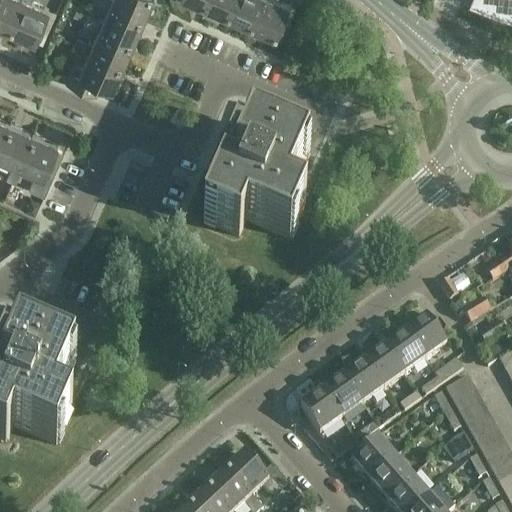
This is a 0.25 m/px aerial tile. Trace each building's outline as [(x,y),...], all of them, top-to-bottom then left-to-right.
[(0,0),(0,28),(9,32),(23,0),(0,0)] [(23,0),(9,32),(33,43),(47,9),(30,1),(30,0),(23,0)] [(93,0),(92,2),(107,8),(108,8),(109,5),(142,19),(150,0),(93,0)] [(206,0),(203,7),(226,18),(233,0),(206,0)] [(233,0),(226,18),(249,28),(260,0),(233,0)] [(260,0),(249,28),(273,38),(288,5),(277,0),(260,0)] [(511,0),(469,0),(468,3),(473,5),(477,7),(481,8),(485,10),(489,11),(493,13),(498,14),(502,16),(506,17),(510,18),(511,18),(511,0)] [(86,15),(82,24),(97,31),(99,28),(132,43),(142,19),(109,5),(108,8),(107,8),(101,21),(86,15)] [(72,48),(87,54),(89,51),(122,66),(132,43),(99,28),(97,31),(91,45),(76,38),(72,48)] [(73,64),(69,73),(65,83),(94,96),(99,85),(111,90),(122,66),(89,51),(87,54),(81,67),(73,64)] [(0,145),(10,123),(0,118),(0,145)] [(0,145),(0,158),(13,164),(6,179),(15,183),(22,168),(18,167),(33,133),(10,123),(0,145)] [(288,197),(307,154),(251,129),(229,179),(223,176),(203,222),(238,237),(246,221),(289,240),(305,204),(288,197)] [(33,133),(18,167),(22,168),(35,174),(29,189),(43,195),(60,156),(53,153),(57,144),(33,133)] [(40,200),(30,195),(24,208),(34,213),(40,200)] [(156,207),(152,217),(167,223),(171,213),(156,207)] [(511,254),(511,256),(486,274),(492,283),(508,273),(511,270),(511,243),(507,247),(511,254)] [(449,302),(457,297),(447,281),(439,287),(449,302)] [(480,300),(461,313),(469,325),(488,312),(480,300)] [(426,319),(404,335),(424,363),(445,348),(426,319)] [(485,348),(504,336),(497,324),(477,336),(485,348)] [(404,335),(383,350),(403,378),(424,363),(404,335)] [(55,403),(73,360),(16,336),(0,373),(0,442),(4,444),(11,428),(55,446),(71,409),(55,403)] [(383,350),(362,364),(382,392),(403,378),(383,350)] [(511,352),(497,361),(503,372),(511,367),(511,352)] [(441,387),(462,371),(455,361),(433,376),(436,380),(441,387)] [(362,364),(341,379),(361,407),(382,392),(362,364)] [(511,367),(503,372),(509,382),(511,380),(511,367)] [(341,379),(320,394),(340,422),(361,407),(341,379)] [(445,391),(451,402),(473,390),(466,379),(445,391)] [(436,380),(420,391),(425,398),(441,387),(436,380)] [(473,390),(451,402),(457,412),(478,400),(473,390)] [(340,422),(320,394),(299,409),(319,437),(340,422)] [(404,413),(420,401),(415,395),(399,406),(404,413)] [(450,413),(440,396),(433,400),(443,417),(450,413)] [(478,400),(457,412),(463,423),(484,411),(478,400)] [(383,428),(399,416),(394,410),(378,421),(383,428)] [(484,411),(463,423),(469,434),(490,422),(484,411)] [(459,430),(450,413),(443,417),(452,434),(459,430)] [(490,422),(469,434),(475,444),(496,432),(490,422)] [(362,443),(378,431),(373,425),(357,436),(362,443)] [(496,432),(475,444),(481,455),(502,443),(496,432)] [(336,461),(357,446),(350,436),(329,451),(336,461)] [(465,456),(472,453),(463,436),(456,439),(465,456)] [(350,463),(368,483),(393,460),(376,440),(350,463)] [(502,443),(481,455),(487,466),(508,454),(502,443)] [(511,460),(508,454),(487,466),(493,477),(511,465),(511,460)] [(243,456),(223,474),(248,500),(251,498),(261,489),(272,500),(280,493),(268,480),(267,481),(243,456)] [(478,480),(485,476),(476,458),(469,462),(478,480)] [(393,460),(368,483),(385,502),(410,479),(393,460)] [(511,465),(493,477),(499,487),(511,479),(511,465)] [(223,474),(205,491),(223,511),(236,511),(243,506),(248,511),(258,511),(262,509),(251,498),(248,500),(223,474)] [(410,479),(385,502),(393,511),(412,511),(427,499),(410,479)] [(511,479),(499,487),(505,498),(511,493),(511,479)] [(491,502),(498,498),(488,481),(481,485),(491,502)] [(223,511),(205,491),(186,509),(189,511),(223,511)] [(427,499),(412,511),(451,511),(453,510),(436,491),(427,499)]
